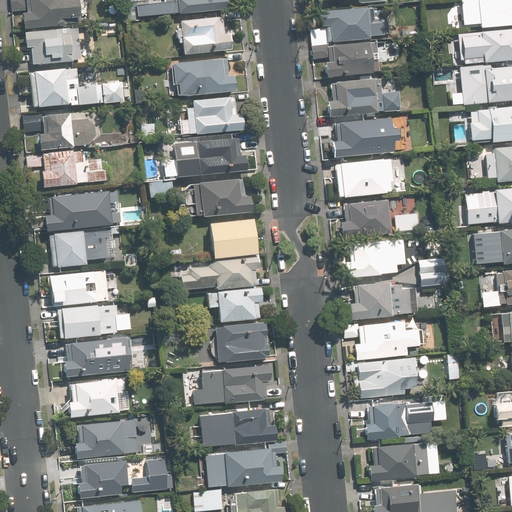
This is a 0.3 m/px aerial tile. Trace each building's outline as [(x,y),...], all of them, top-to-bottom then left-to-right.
[(10,0),(12,11),(24,10),(25,27),(66,23),(65,17),(81,16),(80,5),(84,5),(83,0),(10,0)] [(137,4),(138,16),(229,8),(228,0),(164,0),(165,1),(137,4)] [(511,0),(461,0),(464,24),(481,22),(482,26),(511,23),(511,0)] [(374,18),(373,5),(322,10),(323,25),(331,25),(333,41),(371,38),(371,35),(385,34),(384,17),(374,18)] [(186,53),(232,48),(231,31),(222,32),(221,15),(182,19),(186,53)] [(33,65),(74,60),(73,57),(80,57),(77,29),(71,30),(70,27),(26,32),(28,47),(31,46),(33,65)] [(327,28),(310,29),(311,44),(328,42),(327,28)] [(511,28),(469,32),(472,62),(511,58),(511,28)] [(327,62),(328,75),(375,71),(373,42),(332,45),(334,62),(327,62)] [(312,60),(329,58),(328,45),(311,46),(312,60)] [(176,83),(180,83),(181,95),(236,90),(235,73),(225,74),(224,57),(174,62),(176,83)] [(511,65),(477,69),(480,101),(511,98),(511,65)] [(77,66),(35,70),(39,109),(103,102),(101,84),(79,86),(77,66)] [(381,77),(336,81),(338,100),(328,101),(329,116),(400,110),(398,90),(382,91),(381,77)] [(104,103),(124,101),(122,82),(102,84),(104,103)] [(232,114),(230,96),(193,100),(196,133),(245,128),(244,113),(232,114)] [(511,105),(476,109),(477,121),(471,121),(473,141),(511,137),(511,105)] [(23,131),(42,129),(40,113),(22,115),(23,131)] [(43,149),(89,144),(96,135),(94,125),(86,118),(71,119),(71,113),(44,116),(46,133),(41,133),(43,149)] [(335,156),(395,150),(394,140),(398,139),(396,127),(393,127),(392,117),(341,122),(342,137),(333,138),(335,156)] [(236,137),(177,143),(181,175),(246,169),(244,153),(238,154),(236,137)] [(511,145),(496,147),(496,152),(486,153),(488,182),(511,180),(511,145)] [(41,152),(44,187),(76,183),(76,181),(103,178),(101,159),(74,162),(73,149),(41,152)] [(344,196),(388,192),(386,159),(341,163),(344,196)] [(240,177),(200,181),(204,215),(251,210),(249,196),(242,197),(240,177)] [(172,180),(151,183),(153,196),(174,194),(172,180)] [(511,186),(465,191),(468,225),(511,220),(511,186)] [(51,196),(54,229),(113,224),(109,190),(51,196)] [(390,199),(348,203),(350,221),(341,222),(343,237),(393,233),(390,199)] [(418,213),(395,215),(396,231),(419,229),(418,213)] [(254,219),(211,223),(214,256),(258,252),(254,219)] [(511,227),(474,231),(477,263),(511,259),(511,227)] [(86,260),(115,257),(112,228),(54,234),(57,266),(87,263),(86,260)] [(346,261),(347,277),(398,272),(397,264),(405,264),(402,239),(353,243),(354,261),(346,261)] [(259,269),(258,252),(214,256),(213,256),(214,264),(190,267),(190,273),(181,274),(182,289),(216,286),(217,288),(255,284),(253,269),(259,269)] [(418,260),(419,272),(445,270),(444,257),(418,260)] [(511,268),(498,270),(499,290),(481,292),(482,305),(511,302),(511,268)] [(44,306),(109,299),(106,270),(50,275),(52,294),(43,295),(44,306)] [(419,272),(421,285),(446,283),(445,270),(419,272)] [(351,303),(352,318),(417,313),(414,283),(390,285),(389,281),(357,284),(359,302),(351,303)] [(262,301),(261,287),(207,292),(208,306),(220,305),(221,319),(256,315),(255,301),(262,301)] [(62,308),(65,337),(115,332),(112,303),(62,308)] [(511,310),(501,312),(504,340),(511,339),(511,343),(511,310)] [(357,359),(408,355),(407,345),(421,344),(419,328),(406,329),(405,321),(359,325),(360,337),(360,343),(356,343),(357,359)] [(263,322),(216,326),(219,363),(267,359),(267,355),(269,355),(268,343),(266,343),(265,334),(267,334),(265,324),(264,324),(263,322)] [(343,338),(360,337),(359,325),(359,323),(342,324),(343,338)] [(68,375),(122,369),(119,337),(72,342),(74,360),(66,361),(68,375)] [(446,355),(448,379),(459,378),(457,354),(446,355)] [(414,357),(358,362),(361,395),(406,391),(405,386),(417,385),(414,357)] [(196,405),(265,398),(263,380),(272,379),(271,363),(202,370),(204,389),(194,390),(196,405)] [(71,416),(120,411),(117,378),(75,382),(77,400),(70,401),(71,416)] [(511,400),(494,402),(495,416),(511,414),(511,400)] [(419,401),(373,405),(375,422),(366,423),(367,439),(431,434),(429,420),(421,414),(419,401)] [(266,408),(201,415),(204,446),(277,439),(276,424),(267,425),(266,408)] [(135,419),(83,424),(85,441),(76,442),(78,458),(139,451),(135,419)] [(272,447),(272,453),(287,451),(286,441),(271,443),(272,447)] [(427,442),(377,446),(379,464),(371,465),(372,478),(430,473),(427,442)] [(205,454),(208,485),(281,478),(280,465),(274,465),(272,453),(272,447),(205,454)] [(64,471),(78,469),(77,460),(63,461),(64,471)] [(81,498),(129,493),(125,460),(80,464),(82,482),(79,482),(81,498)] [(418,483),(381,486),(382,503),(373,504),(373,511),(455,511),(458,511),(455,489),(419,492),(418,483)] [(234,492),(236,511),(284,511),(283,506),(276,507),(274,488),(234,492)] [(194,511),(224,508),(222,489),(192,492),(194,511)] [(83,511),(140,511),(139,499),(82,505),(83,511)]
